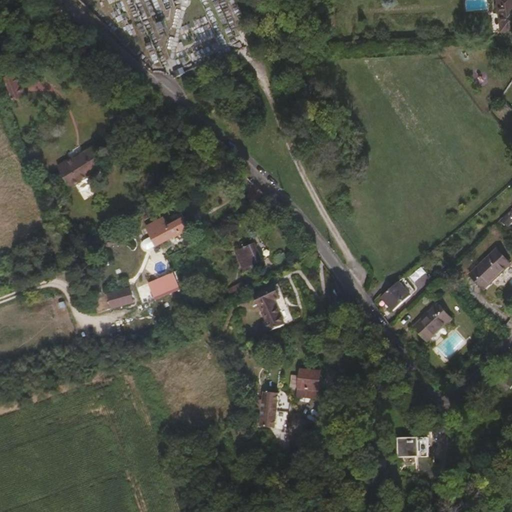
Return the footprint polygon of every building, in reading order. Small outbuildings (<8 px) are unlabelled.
[(511,0),(496,0),(500,31),(511,29),(511,0)] [(25,95),(17,72),(0,79),(10,101),(25,95)] [(70,185),(106,163),(95,144),(75,156),(73,154),(57,163),(70,185)] [(261,217),(270,207),(259,196),(248,207),(259,218),(261,217)] [(510,228),(511,224),(511,211),(509,210),(501,223),(510,228)] [(160,227),(158,222),(156,221),(155,218),(150,219),(146,222),(150,231),(160,227)] [(157,247),(189,234),(184,224),(169,231),(167,225),(160,227),(150,231),(157,247)] [(152,238),(142,241),(146,251),(155,248),(152,238)] [(266,267),(257,246),(237,255),(246,276),(266,267)] [(484,289),(510,263),(497,249),(470,274),(484,289)] [(173,273),(148,283),(155,299),(179,289),(173,273)] [(265,284),(261,275),(249,281),(253,290),(265,284)] [(416,291),(403,278),(399,282),(411,296),(416,291)] [(394,310),(411,296),(399,282),(382,297),(394,310)] [(249,290),(246,283),(232,289),(235,297),(249,290)] [(129,288),(107,294),(111,309),(133,303),(129,288)] [(279,328),(269,304),(273,302),(268,290),(251,297),(265,334),(279,328)] [(354,307),(348,294),(333,299),(339,313),(354,307)] [(428,341),(453,317),(441,304),(416,327),(428,341)] [(322,394),(325,374),(303,370),(300,390),(302,391),(322,394)] [(321,402),(322,394),(302,391),(300,398),(321,402)] [(279,414),(280,400),(264,400),(263,411),(279,414)] [(279,434),(279,414),(263,411),(263,435),(279,434)] [(424,463),(423,444),(393,446),(394,465),(424,463)]
